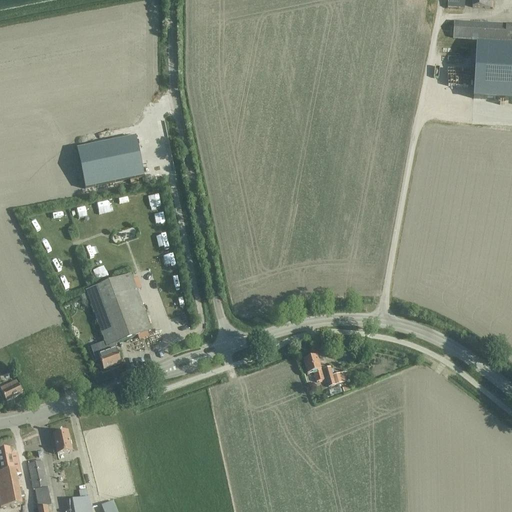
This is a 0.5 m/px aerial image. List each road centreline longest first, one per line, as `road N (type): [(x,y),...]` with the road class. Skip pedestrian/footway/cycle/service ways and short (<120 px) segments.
road 1 (unclassified): [(230,347),(175,106),(171,0)]
road 2 (tertiary): [(230,347),(297,324),(379,320),(431,335),(511,391)]
road 3 (tertiary): [(0,424),(230,347)]
